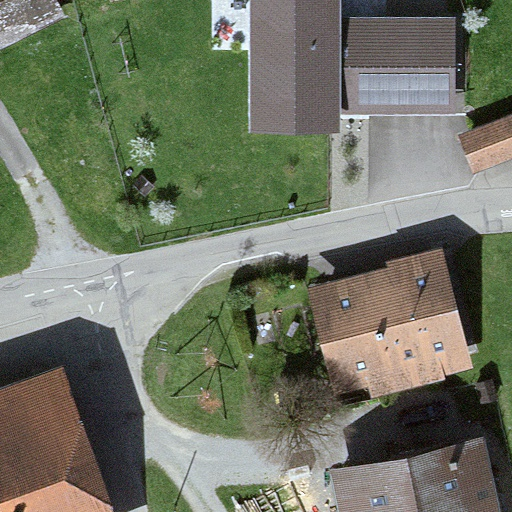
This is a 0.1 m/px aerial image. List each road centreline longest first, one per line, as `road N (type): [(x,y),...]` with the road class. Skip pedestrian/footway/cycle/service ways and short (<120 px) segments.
road 1 (unclassified): [(0,300),(511,210)]
road 2 (track): [(142,511),(82,285)]
road 3 (track): [(211,511),(119,402)]
